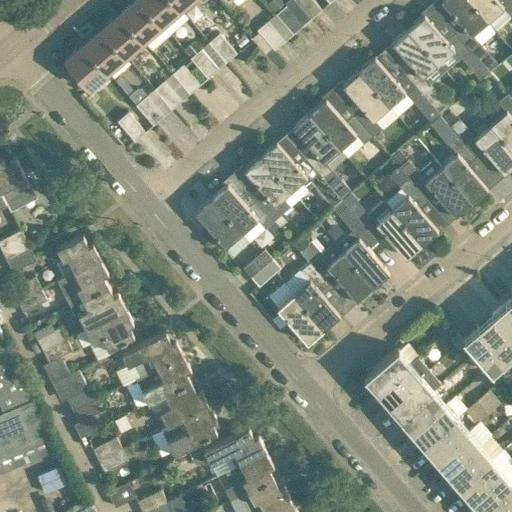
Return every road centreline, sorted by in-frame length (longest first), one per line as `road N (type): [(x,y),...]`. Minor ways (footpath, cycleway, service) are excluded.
road 1 (residential): [(144,202),(380,0)]
road 2 (residential): [(309,389),(511,214)]
road 3 (residential): [(309,389),(144,202)]
road 4 (residential): [(144,202),(15,41)]
road 5 (residential): [(412,511),(309,389)]
